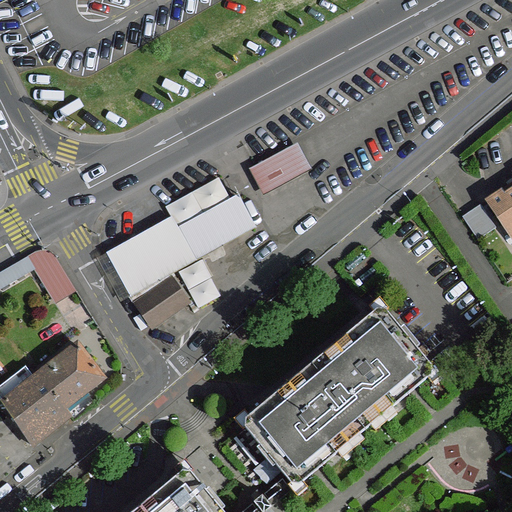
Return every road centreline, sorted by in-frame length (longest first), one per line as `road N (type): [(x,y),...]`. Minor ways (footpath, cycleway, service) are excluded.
road 1 (unclassified): [(511,79),(159,377)]
road 2 (secondary): [(429,0),(147,156)]
road 3 (residential): [(0,508),(159,377)]
road 4 (unclassified): [(159,377),(53,208)]
road 5 (tertiary): [(147,156),(69,149),(41,137),(0,100)]
